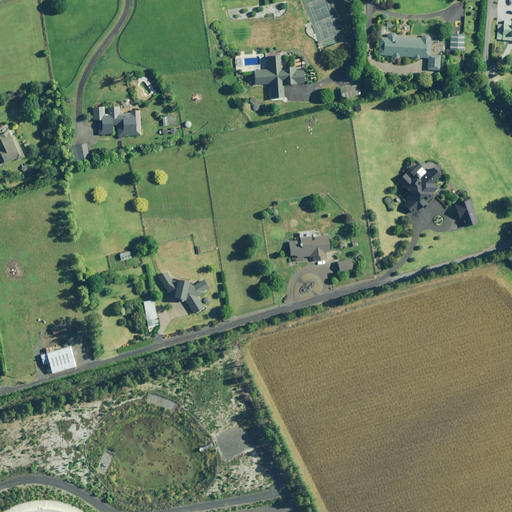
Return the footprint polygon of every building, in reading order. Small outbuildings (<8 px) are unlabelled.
[(395,33),(387,33),(388,28),(395,28),(396,23),(380,22),(378,56),(428,58),(427,70),(439,70),(440,55),(429,54),(430,36),(421,36),(421,38),(395,37),(395,33)] [(511,24),(497,24),(497,34),(502,34),(502,40),(509,40),(509,35),(511,35),(511,24)] [(464,34),(450,33),(450,50),(463,51),(464,34)] [(281,68),(280,56),(266,57),(267,69),(253,70),(253,78),(249,78),(249,85),(269,84),(270,99),(284,98),(283,84),(303,83),(302,70),(295,71),(295,67),(281,68)] [(358,94),(356,84),(339,89),(342,99),(358,94)] [(119,116),(119,106),(92,107),(93,120),(98,120),(98,134),(114,133),(114,130),(118,130),(118,136),(140,135),(140,110),(130,110),(130,116),(119,116)] [(174,117),(162,119),(163,126),(175,124),(174,117)] [(168,132),(170,132),(171,134),(178,133),(178,127),(170,128),(170,130),(168,130),(168,128),(161,129),(162,130),(159,131),(159,134),(162,134),(162,135),(168,134),(168,132)] [(16,133),(14,128),(0,134),(0,141),(3,149),(0,150),(0,154),(4,163),(15,158),(16,161),(24,157),(14,134),(16,133)] [(420,177),(416,172),(409,177),(405,173),(398,179),(412,197),(404,204),(411,214),(418,208),(419,210),(427,203),(425,200),(438,189),(434,185),(441,179),(431,166),(425,171),(426,172),(420,177)] [(473,210),(469,199),(454,205),(459,218),(460,218),(464,227),(478,222),(476,218),(482,216),(479,208),(473,210)] [(328,252),(327,235),(299,237),(299,241),(286,241),(287,256),(296,255),(297,257),(313,256),(313,260),(325,260),(325,252),(328,252)] [(353,268),(350,259),(337,262),(339,272),(353,268)] [(171,297),(183,302),(191,315),(204,308),(197,297),(207,291),(206,289),(209,287),(204,279),(193,285),(188,285),(189,281),(176,280),(176,281),(172,280),(167,272),(158,278),(171,297)] [(157,325),(153,300),(143,302),(146,322),(147,326),(150,326),(157,325)] [(44,349),(45,354),(40,355),(43,365),(48,363),(51,373),(75,366),(70,347),(54,351),(52,347),(44,349)]
